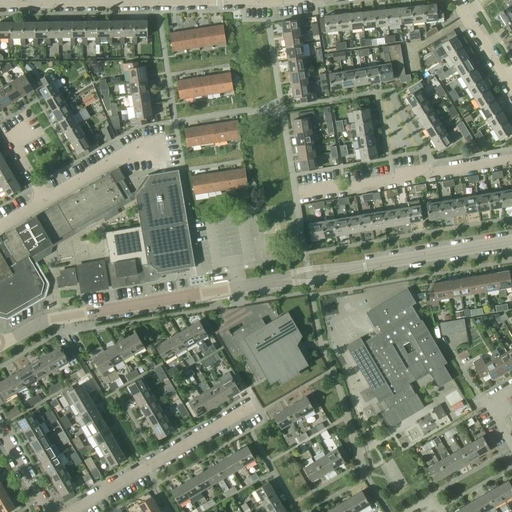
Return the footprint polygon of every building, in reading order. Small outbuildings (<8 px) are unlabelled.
[(490,6),(497,17),(501,14),(500,14),(511,7),(511,0),(494,0),(496,2),(490,6)] [(436,5),(423,6),(425,22),(438,21),(438,23),(444,23),(442,9),(436,9),(436,5)] [(423,6),(411,8),(413,24),(425,22),(423,6)] [(509,24),(511,28),(511,7),(500,14),(501,14),(497,17),(503,27),(509,24)] [(411,8),(398,9),(400,25),(413,24),(411,8)] [(398,9),(386,10),(388,26),(400,25),(398,9)] [(386,10),(374,12),(375,28),(388,26),(386,10)] [(374,12),(361,13),(363,29),(375,28),(374,12)] [(361,13),(349,14),(349,15),(351,30),(363,29),(361,13)] [(349,14),(337,16),(338,32),(351,30),(349,15),(349,14)] [(337,16),(324,17),(326,32),(326,33),(338,32),(337,16)] [(282,23),(284,35),(300,33),(298,20),(282,23)] [(97,21),(85,22),(85,37),(83,37),(83,45),(87,45),(87,37),(95,37),(97,37),(97,21)] [(110,21),(97,21),(97,37),(95,37),(96,45),(100,45),(100,37),(108,37),(110,37),(110,21)] [(122,21),(110,21),(110,37),(108,37),(108,45),(112,45),(112,37),(120,37),(123,37),(122,21)] [(135,21),(122,21),(123,37),(120,37),(121,45),(125,45),(124,36),(133,36),(135,36),(135,21)] [(148,21),(135,21),(135,36),(133,36),(133,45),(137,44),(137,36),(148,36),(148,21)] [(35,22),(23,23),(23,38),(21,38),(21,46),(25,46),(25,38),(34,38),(35,38),(35,22)] [(48,22),(35,22),(35,38),(34,38),(34,46),(38,46),(37,38),(46,38),(48,38),(48,22)] [(60,22),(48,22),(48,38),(46,38),(46,46),(50,46),(50,38),(58,38),(60,38),(60,22)] [(73,22),(60,22),(60,38),(58,38),(58,46),(62,46),(62,38),(71,37),(73,37),(73,22)] [(85,22),(73,22),(73,37),(71,37),(71,46),(75,45),(75,37),(83,37),(85,37),(85,22)] [(11,38),(10,23),(0,23),(0,46),(1,47),(1,39),(9,38),(11,38)] [(23,23),(10,23),(11,38),(9,38),(9,47),(13,46),(13,38),(21,38),(23,38),(23,23)] [(223,25),(210,27),(212,46),(226,43),(223,25)] [(210,27),(196,29),(199,48),(212,46),(210,27)] [(426,34),(426,39),(426,40),(438,33),(438,32),(435,28),(426,34)] [(196,29),(183,32),(186,50),(199,48),(196,29)] [(186,50),(183,32),(169,34),(172,52),(186,50)] [(284,35),(286,48),(302,45),(300,33),(284,35)] [(447,55),(448,56),(462,48),(455,37),(449,41),(446,35),(431,44),(434,49),(436,48),(443,58),(447,55)] [(286,48),(288,60),(304,58),(302,45),(286,48)] [(400,45),(387,47),(389,54),(401,52),(400,45)] [(448,56),(454,67),(468,58),(462,48),(448,56)] [(288,60),(290,73),(306,70),(305,63),(311,62),(310,57),(304,58),(288,60)] [(454,67),(461,77),(475,68),(468,58),(454,67)] [(30,72),(34,68),(29,62),(25,66),(30,72)] [(129,71),(130,82),(146,80),(144,67),(139,68),(138,62),(122,64),(123,71),(129,71)] [(101,64),(93,65),(94,74),(102,73),(101,64)] [(390,64),(377,66),(378,66),(380,82),(393,80),(392,78),(391,71),(390,65),(390,64)] [(377,66),(366,68),(368,84),(380,82),(378,66),(377,66)] [(229,73),(217,75),(220,93),(233,91),(230,73),(231,73),(230,67),(227,67),(228,71),(229,71),(229,73)] [(366,68),(353,70),(356,86),(368,84),(366,68)] [(461,77),(467,88),(481,79),(475,68),(461,77)] [(391,71),(392,78),(404,76),(404,75),(403,69),(391,71)] [(436,74),(438,77),(443,73),(441,69),(435,72),(436,74)] [(290,73),(292,85),(308,83),(308,82),(306,70),(290,73)] [(353,70),(341,72),(344,88),(356,86),(353,70)] [(40,90),(46,101),(56,95),(60,93),(61,95),(68,91),(66,87),(66,86),(65,87),(62,86),(58,89),(54,82),(57,80),(52,72),(40,79),(43,84),(40,86),(41,89),(40,90)] [(344,88),(341,72),(329,75),(331,90),(331,91),(344,88)] [(443,73),(438,77),(441,81),(446,78),(445,76),(448,75),(446,72),(443,73)] [(13,81),(23,96),(33,90),(24,75),(13,81)] [(217,75),(204,77),(206,95),(220,93),(217,75)] [(204,77),(190,79),(193,97),(206,95),(204,77)] [(193,97),(190,79),(177,81),(180,99),(193,97)] [(467,88),(474,98),(488,90),(481,79),(467,88)] [(148,92),(146,80),(130,82),(124,83),(126,95),(132,94),(132,95),(133,95),(148,92)] [(3,87),(12,102),(23,96),(13,81),(3,87)] [(308,83),(292,85),(294,98),(299,97),(300,103),(316,100),(313,81),(308,82),(308,83)] [(411,95),(405,98),(412,109),(426,100),(425,99),(429,97),(419,82),(407,89),(411,95)] [(434,89),(437,94),(443,90),(440,86),(434,89)] [(0,88),(0,103),(3,108),(12,102),(3,87),(0,88)] [(443,90),(437,94),(440,98),(445,95),(445,94),(443,90)] [(448,93),(451,98),(457,95),(454,90),(448,93)] [(474,98),(480,109),(494,101),(488,90),(474,98)] [(132,95),(134,107),(150,105),(148,92),(133,95),(132,95)] [(46,101),(52,111),(66,103),(67,105),(74,101),(72,98),(65,102),(61,95),(60,93),(56,95),(46,101)] [(92,94),(87,97),(91,103),(96,100),(92,94)] [(412,109),(419,119),(432,111),(426,100),(412,109)] [(480,109),(487,120),(501,111),(494,101),(480,109)] [(52,111),(59,122),(72,114),(74,116),(81,112),(79,110),(79,109),(72,113),(67,105),(66,103),(52,111)] [(150,105),(134,107),(136,118),(130,119),(131,126),(147,124),(146,118),(152,118),(150,105)] [(447,110),(450,115),(456,111),(453,107),(447,110)] [(352,112),(354,123),(355,124),(370,122),(368,109),(352,112)] [(419,119),(425,130),(439,121),(432,111),(419,119)] [(461,115),(464,119),(470,116),(467,111),(461,114),(461,115)] [(487,120),(493,130),(507,122),(501,111),(487,120)] [(292,121),(295,134),(311,132),(309,119),(314,118),(313,112),(297,114),(298,120),(292,121)] [(59,122),(65,133),(79,125),(80,127),(87,123),(85,119),(78,123),(74,116),(72,114),(59,122)] [(238,121),(225,123),(227,141),(241,139),(238,121)] [(425,130),(432,140),(445,132),(439,121),(425,130)] [(355,129),(357,136),(357,137),(373,134),(370,122),(355,124),(354,123),(350,124),(351,129),(355,129)] [(511,129),(507,122),(493,130),(499,141),(511,133),(511,129)] [(225,123),(211,125),(214,143),(227,141),(225,123)] [(79,125),(65,133),(71,143),(85,135),(86,137),(93,133),(92,132),(91,130),(84,134),(80,127),(79,125)] [(211,125),(198,127),(201,145),(214,143),(211,125)] [(201,145),(198,127),(184,129),(187,147),(201,145)] [(107,131),(110,141),(115,139),(111,129),(107,131)] [(311,132),(295,134),(296,146),(313,144),(313,143),(312,135),(311,132)] [(445,132),(432,140),(438,151),(452,143),(445,132)] [(474,136),(477,140),(482,137),(479,132),(474,135),(474,136)] [(85,135),(71,143),(78,154),(83,151),(85,155),(99,147),(96,144),(98,142),(93,133),(86,137),(85,135)] [(358,141),(359,149),(375,146),(373,134),(357,137),(357,136),(352,136),(353,142),(358,141)] [(464,138),(467,143),(473,139),(470,135),(464,138)] [(482,137),(477,140),(479,145),(485,141),(482,137)] [(296,146),(298,159),(315,156),(313,144),(296,146)] [(375,146),(359,149),(361,161),(377,159),(377,158),(375,146)] [(0,156),(0,171),(8,167),(2,155),(0,156)] [(315,156),(298,159),(300,171),(317,168),(315,156)] [(0,171),(0,183),(1,186),(15,178),(8,167),(0,171)] [(119,168),(110,173),(116,183),(120,181),(125,178),(119,168)] [(245,169),(232,171),(235,188),(248,186),(245,169)] [(137,194),(135,194),(141,227),(135,228),(140,258),(141,264),(142,267),(150,265),(157,270),(157,273),(195,267),(179,170),(167,172),(160,173),(149,175),(149,177),(137,194)] [(232,171),(218,173),(221,191),(235,188),(232,171)] [(110,173),(99,179),(115,206),(130,197),(120,181),(116,183),(110,173)] [(218,173),(205,175),(208,193),(221,191),(218,173)] [(208,193),(205,175),(192,177),(194,195),(208,193)] [(15,178),(1,186),(7,196),(21,188),(15,178)] [(99,179),(88,185),(104,212),(115,206),(99,179)] [(88,185),(78,191),(94,218),(104,212),(88,185)] [(500,192),(502,207),(511,205),(511,191),(511,190),(500,192)] [(78,191),(68,198),(83,224),(94,218),(78,191)] [(500,192),(488,194),(490,209),(502,207),(500,192)] [(488,194),(476,196),(478,211),(490,209),(488,194)] [(464,198),(463,198),(466,213),(478,211),(476,196),(467,197),(466,197),(464,198)] [(68,198),(57,204),(73,231),(83,224),(68,198)] [(463,198),(451,200),(454,215),(466,213),(463,198)] [(406,202),(407,207),(410,223),(422,221),(421,215),(419,205),(418,200),(406,202)] [(451,200),(439,202),(441,218),(454,215),(451,200)] [(441,218),(439,202),(426,204),(429,220),(441,218)] [(57,204),(36,216),(52,243),(73,231),(57,204)] [(407,207),(395,209),(397,225),(410,223),(407,207)] [(395,209),(382,211),(385,227),(397,225),(395,209)] [(382,211),(370,214),(373,229),(385,227),(382,211)] [(370,214),(358,216),(361,231),(373,229),(370,214)] [(47,254),(52,243),(36,216),(16,228),(31,255),(31,258),(30,258),(32,263),(47,254)] [(358,216),(346,218),(348,233),(361,231),(358,216)] [(346,218),(334,220),(336,235),(348,233),(346,218)] [(334,220),(321,222),(324,237),(336,235),(334,220)] [(324,237),(321,222),(309,224),(311,239),(324,237)] [(31,255),(16,228),(5,235),(8,241),(0,245),(0,312),(7,314),(28,301),(41,294),(44,283),(32,263),(30,258),(31,258),(31,255)] [(112,232),(105,233),(109,260),(110,263),(123,261),(140,258),(135,228),(112,232)] [(110,263),(110,264),(111,269),(114,286),(127,284),(144,281),(142,267),(141,264),(140,258),(123,261),(110,263)] [(102,263),(78,267),(82,292),(106,287),(102,263)] [(63,277),(57,278),(59,287),(67,286),(66,282),(76,281),(74,269),(62,271),(63,277)] [(496,273),(498,289),(500,297),(506,296),(504,288),(511,287),(509,271),(496,273)] [(496,273),(483,275),(486,291),(498,289),(496,273)] [(483,275),(471,277),(474,293),(486,291),(483,275)] [(471,277),(459,279),(461,296),(474,293),(471,277)] [(459,279),(446,281),(449,298),(461,296),(459,279)] [(449,298),(446,281),(433,283),(435,291),(430,292),(432,306),(439,305),(438,299),(449,298)] [(361,338),(346,347),(379,403),(384,400),(389,409),(381,414),(389,428),(391,427),(425,407),(416,393),(415,394),(409,384),(416,380),(416,381),(419,379),(419,378),(429,372),(438,387),(439,387),(439,386),(451,379),(452,380),(452,379),(444,365),(447,363),(447,362),(446,363),(421,321),(422,320),(422,319),(420,320),(411,305),(416,303),(407,289),(406,289),(407,290),(371,311),(367,313),(366,313),(374,327),(377,326),(381,332),(363,343),(361,338)] [(462,311),(455,312),(456,319),(464,317),(462,311)] [(261,319),(231,337),(239,351),(258,381),(266,376),(270,384),(277,379),(279,384),(280,385),(299,373),(297,370),(305,366),(305,365),(303,362),(304,359),(301,358),(303,356),(299,354),(300,352),(297,351),(298,349),(295,346),(301,335),(287,312),(277,319),(265,326),(261,319)] [(505,313),(500,316),(503,321),(509,318),(505,313)] [(503,321),(500,316),(500,317),(499,314),(493,315),(495,319),(499,324),(503,321)] [(492,316),(486,319),(490,325),(493,330),(498,327),(495,322),(492,316)] [(475,321),(478,326),(484,322),(481,317),(475,321)] [(464,319),(458,320),(460,332),(466,331),(464,319)] [(458,320),(452,321),(454,333),(460,332),(458,320)] [(199,321),(188,327),(197,342),(199,346),(204,343),(202,339),(208,336),(199,321)] [(446,322),(440,323),(442,335),(448,334),(446,322)] [(188,327),(178,334),(186,349),(197,342),(188,327)] [(136,333),(125,339),(134,354),(144,348),(136,333)] [(178,334),(167,340),(176,355),(186,349),(178,334)] [(125,339),(114,345),(123,360),(134,354),(125,339)] [(176,355),(167,340),(156,346),(165,361),(176,355)] [(205,345),(200,348),(205,357),(210,354),(216,350),(213,344),(207,348),(205,345)] [(114,345),(104,351),(113,366),(123,360),(114,345)] [(60,347),(49,354),(56,364),(58,369),(69,362),(71,367),(78,363),(71,351),(65,354),(60,347)] [(113,366),(104,351),(93,358),(104,377),(109,373),(107,370),(113,366)] [(511,361),(506,352),(496,358),(504,373),(511,367),(511,361)] [(49,354),(39,360),(48,375),(58,369),(56,364),(49,354)] [(197,354),(191,357),(195,363),(200,360),(197,354)] [(212,356),(207,359),(210,365),(215,362),(214,360),(212,356)] [(191,357),(186,360),(189,366),(195,363),(191,357)] [(504,373),(496,358),(485,364),(483,361),(475,366),(482,377),(489,372),(493,379),(504,373)] [(210,365),(207,359),(202,363),(205,368),(210,365)] [(39,360),(29,366),(37,381),(48,375),(39,360)] [(147,363),(150,369),(155,366),(152,360),(147,363)] [(29,366),(18,372),(27,387),(37,381),(29,366)] [(154,370),(158,375),(163,371),(160,366),(154,370)] [(170,370),(167,371),(170,377),(179,372),(175,367),(170,370)] [(136,369),(130,373),(134,378),(139,375),(136,369)] [(191,369),(186,372),(189,377),(194,374),(191,369)] [(18,372),(7,378),(16,393),(27,387),(18,372)] [(189,377),(186,372),(180,375),(184,381),(189,377)] [(70,376),(74,382),(79,378),(76,373),(70,376)] [(134,378),(130,373),(125,375),(129,381),(134,378)] [(127,385),(134,397),(149,388),(142,377),(127,385)] [(232,377),(221,383),(229,398),(240,391),(232,377)] [(16,393),(7,378),(0,382),(0,404),(6,401),(5,400),(16,393)] [(59,382),(54,385),(57,391),(63,388),(59,382)] [(109,385),(112,391),(118,387),(114,382),(109,385)] [(164,386),(167,391),(173,388),(170,382),(164,386)] [(221,383),(210,389),(219,404),(229,398),(221,383)] [(67,393),(74,404),(88,395),(82,384),(67,393)] [(57,391),(54,385),(49,388),(52,394),(57,391)] [(134,397),(140,407),(155,398),(149,388),(134,397)] [(173,388),(167,391),(170,396),(176,393),(173,388)] [(210,389),(200,395),(208,410),(219,404),(210,389)] [(38,395),(33,398),(36,403),(41,400),(38,395)] [(74,404),(80,414),(94,405),(88,395),(74,404)] [(204,413),(208,410),(200,395),(189,402),(197,416),(198,416),(199,418),(205,414),(204,413)] [(306,397),(296,403),(303,417),(314,410),(311,404),(306,397)] [(36,403),(33,398),(28,401),(31,406),(31,407),(36,403)] [(50,402),(53,407),(59,404),(56,398),(50,402)] [(140,407),(146,418),(161,409),(155,398),(140,407)] [(315,399),(309,402),(314,410),(317,414),(322,411),(315,399)] [(296,403),(285,410),(292,423),(303,417),(296,403)] [(176,407),(179,412),(185,409),(182,404),(176,407)] [(432,409),(439,420),(446,415),(440,404),(432,409)] [(80,414),(86,425),(101,416),(94,405),(80,414)] [(5,414),(8,420),(15,416),(21,413),(17,407),(11,410),(5,414)] [(146,418),(152,428),(167,419),(161,409),(146,418)] [(185,409),(179,412),(183,417),(188,414),(185,409)] [(24,432),(39,424),(44,421),(38,410),(18,421),(24,432)] [(45,413),(48,419),(54,415),(51,410),(45,413)] [(292,423),(285,410),(273,417),(276,421),(281,430),(292,423)] [(54,415),(48,419),(51,424),(57,420),(54,415)] [(60,418),(63,424),(69,420),(65,415),(60,418)] [(86,425),(92,435),(107,427),(101,416),(86,425)] [(466,422),(468,426),(474,422),(472,418),(466,422)] [(167,419),(152,428),(159,439),(174,430),(167,419)] [(69,420),(63,424),(66,429),(72,426),(69,420)] [(311,429),(313,434),(324,428),(325,427),(322,423),(311,429)] [(24,432),(30,443),(45,434),(39,424),(24,432)] [(92,435),(98,446),(113,437),(107,427),(92,435)] [(57,434),(60,440),(66,436),(63,431),(57,434)] [(306,432),(299,436),(302,441),(308,437),(306,432)] [(30,443),(28,444),(31,450),(34,448),(37,453),(52,445),(45,434),(30,443)] [(66,436),(60,440),(64,445),(69,441),(66,436)] [(72,439),(75,445),(81,441),(78,436),(72,439)] [(483,436),(471,443),(479,456),(490,450),(483,436)] [(98,446),(104,456),(119,448),(113,437),(98,446)] [(81,441),(75,445),(78,450),(84,446),(81,441)] [(471,443),(460,449),(468,463),(479,456),(471,443)] [(40,459),(43,464),(56,457),(58,455),(52,445),(34,455),(37,460),(40,459)] [(247,446),(236,453),(244,466),(255,460),(247,446)] [(107,461),(111,467),(125,458),(119,448),(104,456),(100,459),(103,463),(107,461)] [(337,449),(326,455),(334,469),(345,462),(337,449)] [(460,449),(449,455),(457,469),(468,463),(460,449)] [(70,455),(73,460),(78,457),(76,452),(70,455)] [(236,453),(225,459),(233,473),(244,466),(236,453)] [(58,455),(43,464),(49,474),(64,466),(58,455)] [(326,455),(315,462),(323,475),(334,469),(326,455)] [(449,455),(438,462),(446,475),(457,469),(449,455)] [(78,457),(73,460),(76,466),(82,463),(78,457)] [(84,460),(87,466),(93,462),(90,457),(84,460)] [(225,459),(214,466),(222,479),(233,473),(225,459)] [(93,462),(87,466),(90,471),(96,468),(93,462)] [(323,475),(315,462),(304,468),(312,482),(323,475)] [(446,475),(438,462),(427,468),(435,481),(446,475)] [(52,480),(55,485),(70,476),(64,466),(46,476),(50,482),(52,480)] [(214,466),(203,472),(211,486),(222,479),(214,466)] [(203,472),(192,478),(200,492),(211,486),(203,472)] [(90,479),(91,479),(88,473),(82,477),(85,482),(86,482),(90,479)] [(256,473),(250,476),(253,482),(259,478),(256,473)] [(70,476),(55,485),(53,486),(56,492),(58,491),(61,496),(76,487),(70,476)] [(253,482),(250,476),(244,479),(248,485),(253,482)] [(192,478),(181,485),(189,498),(200,492),(192,478)] [(511,486),(508,480),(497,487),(505,500),(511,496),(511,486)] [(255,490),(261,501),(275,493),(268,482),(255,490)] [(189,498),(181,485),(170,491),(178,505),(189,498)] [(234,485),(228,489),(231,495),(237,491),(234,485)] [(0,488),(0,502),(9,497),(3,487),(0,488)] [(497,487),(486,493),(494,507),(505,500),(497,487)] [(231,495),(228,489),(223,492),(226,498),(231,495)] [(362,492),(351,498),(358,511),(369,505),(362,492)] [(261,501),(267,511),(281,504),(275,493),(261,501)] [(486,493),(475,500),(482,511),(484,511),(494,507),(486,493)] [(9,497),(0,502),(0,511),(8,511),(15,508),(9,497)] [(138,505),(142,511),(150,511),(158,508),(152,497),(138,505)] [(212,498),(206,502),(209,508),(216,504),(212,498)] [(351,498),(340,505),(343,511),(357,511),(358,511),(351,498)] [(482,511),(475,500),(464,506),(467,511),(482,511)] [(206,502),(201,505),(204,511),(209,508),(206,502)] [(240,506),(243,511),(249,508),(246,502),(240,506)]
